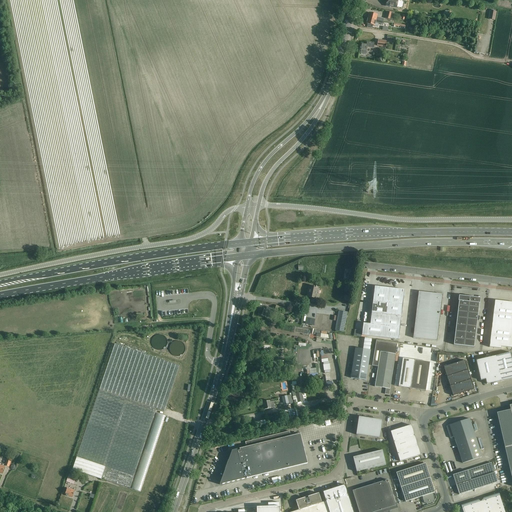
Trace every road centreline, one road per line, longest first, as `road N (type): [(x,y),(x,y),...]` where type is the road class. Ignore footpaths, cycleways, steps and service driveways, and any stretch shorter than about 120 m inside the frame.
road 1 (unclassified): [(425,416),(353,405),(339,474),(202,511)]
road 2 (primary): [(247,256),(511,242)]
road 3 (primary): [(511,232),(250,242)]
road 4 (unclassified): [(246,207),(190,239),(0,275)]
road 5 (unclassified): [(266,205),(403,220),(511,220)]
road 6 (primary): [(239,243),(0,282)]
road 7 (primary): [(0,295),(237,257)]
road 8 (residential): [(346,27),(452,42),(511,61)]
road 9 (secondary): [(173,511),(221,364)]
road 10 (unclassified): [(366,264),(511,282)]
road 11 (tertiary): [(327,93),(262,166),(246,207)]
road 12 (tertiary): [(258,205),(266,178),(306,135),(327,93)]
